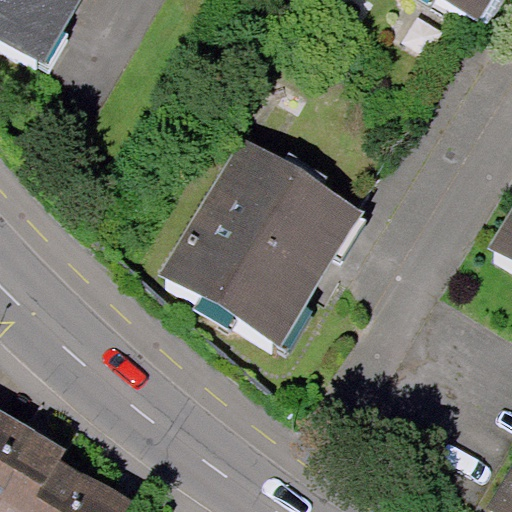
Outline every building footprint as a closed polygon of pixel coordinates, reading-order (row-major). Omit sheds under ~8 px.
[(0,0),(0,61),(41,84),(86,0),(0,0)] [(413,0),(472,36),(494,0),(413,0)] [(230,152),(148,290),(269,362),(351,224),(230,152)] [(511,229),(490,265),(511,278),(511,229)] [(52,471),(0,438),(0,511),(98,511),(47,479),(52,471)] [(511,511),(511,467),(486,511),(511,511)]
